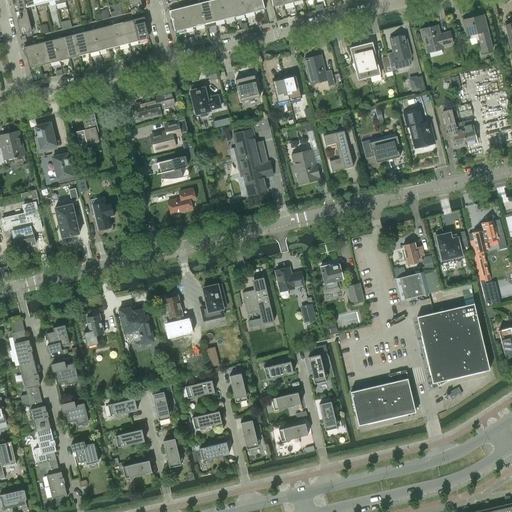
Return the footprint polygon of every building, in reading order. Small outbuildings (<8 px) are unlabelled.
[(17,4),(19,11),(26,10),(23,0),(12,0),(13,5),(17,4)] [(23,0),(26,10),(29,9),(29,6),(35,4),(33,0),(23,0)] [(219,0),(211,0),(209,1),(214,19),(217,19),(218,20),(224,19),(219,0)] [(230,0),(219,0),(224,19),(231,17),(231,15),(234,14),(230,0)] [(240,0),(230,0),(234,14),(237,14),(238,15),(244,14),(240,0)] [(251,0),(240,0),(244,14),(251,12),(250,10),(254,9),(251,0)] [(262,0),(251,0),(254,9),(257,9),(257,10),(264,9),(262,0)] [(209,1),(199,3),(205,24),(211,22),(211,20),(214,19),(209,1)] [(199,3),(190,5),(194,24),(198,24),(198,25),(205,24),(199,3)] [(190,5),(180,8),(185,29),(191,27),(191,25),(194,24),(190,5)] [(169,11),(174,29),(174,31),(185,29),(180,8),(169,11)] [(108,9),(101,10),(102,17),(109,16),(108,9)] [(26,10),(19,11),(20,19),(17,19),(21,34),(32,31),(26,10)] [(96,21),(102,19),(99,10),(94,12),(96,21)] [(482,52),(492,50),(483,15),(462,20),(466,36),(478,33),(482,52)] [(144,17),(133,20),(138,40),(149,38),(144,17)] [(60,22),(62,29),(72,27),(70,20),(60,22)] [(133,20),(123,22),(128,41),(131,40),(132,42),(138,40),(133,20)] [(123,22),(113,25),(119,45),(125,43),(125,42),(128,41),(123,22)] [(113,25),(103,27),(108,46),(112,45),(112,47),(119,45),(113,25)] [(438,34),(436,26),(422,29),(427,52),(442,48),(441,46),(452,44),(449,32),(438,34)] [(103,27),(94,30),(99,50),(105,48),(105,47),(108,46),(103,27)] [(94,30),(84,32),(88,51),(92,50),(92,52),(99,50),(94,30)] [(84,32),(74,34),(79,55),(86,53),(85,52),(88,51),(84,32)] [(74,34),(64,37),(69,56),(72,55),(72,57),(79,55),(74,34)] [(405,34),(389,38),(395,62),(411,58),(405,34)] [(64,37),(54,39),(59,60),(66,58),(65,57),(69,56),(64,37)] [(54,39),(44,42),(49,61),(52,60),(53,62),(59,60),(54,39)] [(44,42),(34,44),(39,65),(46,63),(46,62),(49,61),(44,42)] [(372,42),(361,45),(369,77),(380,74),(377,62),(378,62),(378,54),(375,54),(372,42)] [(24,47),(29,66),(29,68),(39,65),(34,44),(24,47)] [(361,45),(349,48),(353,63),(350,65),(355,72),(358,80),(369,77),(361,45)] [(321,55),(304,59),(310,84),(327,80),(328,86),(335,85),(331,70),(325,71),(321,55)] [(260,97),(254,75),(235,80),(240,101),(260,97)] [(286,75),(283,76),(289,100),(301,97),(295,76),(290,77),(286,75)] [(277,80),(274,81),(272,82),(274,89),(273,90),(272,93),(275,93),(277,103),(285,101),(286,107),(287,107),(291,106),(289,100),(283,76),(279,77),(277,80)] [(421,76),(415,77),(409,79),(412,90),(418,89),(419,93),(425,92),(426,92),(422,76),(421,76)] [(167,84),(168,88),(174,87),(176,95),(179,95),(176,82),(167,84)] [(221,107),(217,95),(210,97),(206,95),(204,87),(190,91),(196,114),(199,113),(200,117),(208,115),(207,111),(210,110),(221,107)] [(159,108),(169,106),(175,104),(172,92),(155,96),(156,100),(135,105),(139,120),(161,114),(159,108)] [(414,138),(418,138),(420,145),(420,147),(422,148),(428,147),(429,145),(428,143),(434,142),(431,129),(430,130),(428,121),(423,122),(420,108),(403,112),(407,127),(411,126),(413,132),(411,134),(412,137),(414,138)] [(466,145),(461,122),(455,123),(452,109),(442,111),(452,148),(456,147),(466,145)] [(92,112),(82,114),(86,130),(76,132),(80,146),(99,141),(97,132),(97,131),(92,112)] [(229,117),(214,121),(215,128),(230,124),(229,117)] [(476,142),(471,119),(461,122),(466,145),(476,142)] [(185,120),(177,122),(180,134),(187,132),(185,120)] [(172,138),(173,136),(180,134),(177,122),(173,123),(171,123),(168,123),(167,125),(165,125),(167,132),(151,136),(152,138),(151,139),(152,143),(153,144),(155,151),(162,149),(164,150),(168,149),(168,147),(174,146),(172,138)] [(35,126),(41,148),(55,144),(50,123),(35,126)] [(354,165),(361,163),(352,127),(345,129),(354,165)] [(233,133),(236,147),(234,148),(240,176),(243,176),(247,196),(267,191),(264,178),(273,176),(270,161),(267,162),(262,141),(256,143),(253,129),(233,133)] [(353,166),(344,130),(323,136),(326,148),(327,148),(326,146),(336,144),(339,158),(330,161),(329,159),(332,171),(353,166)] [(18,131),(0,135),(0,139),(2,146),(1,148),(0,147),(0,164),(7,163),(6,159),(14,157),(15,158),(17,158),(17,156),(24,154),(23,154),(18,131)] [(395,133),(382,136),(388,160),(400,157),(396,143),(398,143),(398,145),(399,144),(397,136),(396,136),(395,133)] [(388,160),(382,136),(368,140),(369,143),(371,152),(372,151),(371,150),(373,150),(376,163),(388,160)] [(292,155),(294,165),(299,184),(318,179),(318,178),(319,178),(316,164),(315,164),(311,150),(292,155)] [(52,157),(58,178),(72,175),(67,154),(52,157)] [(162,173),(161,178),(164,178),(166,178),(171,178),(173,178),(178,178),(183,177),(180,168),(187,166),(184,156),(156,163),(158,163),(160,172),(159,173),(162,173)] [(87,190),(84,180),(78,181),(80,192),(87,190)] [(78,200),(75,188),(69,190),(71,201),(78,200)] [(168,201),(171,214),(192,209),(190,200),(195,199),(193,188),(179,192),(180,198),(168,201)] [(112,227),(109,217),(114,216),(111,202),(106,203),(105,201),(92,205),(94,214),(95,218),(98,230),(101,229),(101,231),(109,229),(109,227),(111,227),(112,227)] [(79,234),(72,204),(55,208),(62,238),(79,234)] [(490,279),(483,252),(487,251),(486,247),(485,247),(484,242),(496,239),(499,249),(506,248),(500,224),(495,225),(493,220),(481,223),(483,230),(472,233),(484,281),(490,279)] [(35,244),(30,221),(10,226),(16,249),(35,244)] [(462,257),(458,241),(456,234),(450,235),(450,233),(444,234),(444,233),(435,235),(437,244),(438,244),(442,260),(454,257),(455,259),(462,257)] [(423,255),(421,246),(416,248),(414,243),(402,246),(407,264),(421,261),(420,256),(423,255)] [(405,275),(402,262),(393,265),(396,277),(405,275)] [(343,279),(339,264),(329,266),(329,265),(328,265),(326,263),(322,264),(321,267),(320,267),(324,283),(322,284),(325,293),(340,289),(338,280),(343,279)] [(275,270),(280,292),(294,288),(294,287),(304,284),(301,272),(291,274),(289,267),(275,270)] [(428,293),(423,272),(396,278),(395,279),(403,300),(428,293)] [(274,321),(266,287),(263,277),(251,280),(254,290),(242,292),(247,313),(259,310),(260,318),(249,321),(250,327),(262,324),(274,321)] [(498,303),(494,287),(486,289),(484,281),(480,281),(483,290),(487,306),(498,303)] [(226,307),(221,285),(218,286),(217,284),(202,288),(207,305),(200,307),(204,320),(218,317),(217,310),(223,308),(223,307),(226,307)] [(351,302),(363,299),(359,284),(347,287),(351,302)] [(170,297),(165,299),(169,318),(182,315),(177,295),(176,296),(175,295),(171,296),(170,297)] [(417,317),(428,365),(430,372),(432,383),(436,382),(438,386),(454,378),(489,369),(474,303),(433,313),(417,317)] [(314,319),(311,305),(309,305),(301,307),(305,322),(314,319)] [(144,316),(142,310),(139,310),(139,309),(133,311),(134,312),(131,312),(130,307),(127,307),(127,306),(121,307),(121,309),(119,310),(124,332),(127,332),(127,334),(128,334),(128,333),(133,332),(133,333),(133,332),(133,330),(135,330),(135,328),(138,328),(142,343),(144,343),(145,345),(145,344),(151,343),(152,343),(151,341),(153,340),(147,315),(144,316)] [(92,316),(87,317),(89,329),(83,331),(87,346),(98,343),(96,335),(104,334),(99,314),(98,314),(96,313),(93,314),(92,316)] [(328,324),(330,334),(337,332),(335,322),(328,324)] [(49,345),(47,346),(48,353),(57,351),(61,349),(60,346),(69,343),(65,325),(53,328),(54,331),(46,333),(49,345)] [(511,333),(510,327),(498,330),(505,359),(506,359),(506,357),(511,355),(511,348),(511,347),(511,333)] [(12,333),(15,343),(24,341),(21,331),(12,333)] [(34,362),(31,351),(32,351),(31,346),(30,346),(29,340),(24,341),(15,343),(14,343),(20,366),(34,362)] [(325,344),(314,347),(315,353),(326,351),(325,344)] [(219,364),(214,347),(206,349),(211,366),(219,364)] [(308,357),(314,384),(326,381),(325,377),(326,377),(326,376),(327,376),(327,375),(327,374),(327,373),(326,373),(323,370),(320,354),(308,357)] [(64,361),(51,364),(53,371),(55,371),(58,382),(66,381),(67,384),(79,381),(74,363),(65,365),(64,361)] [(264,367),(266,379),(270,378),(271,379),(272,380),(273,380),(274,380),(274,379),(277,377),(293,373),(290,361),(264,367)] [(37,374),(34,362),(20,366),(25,389),(40,385),(38,379),(39,379),(38,374),(37,374)] [(418,408),(411,392),(406,370),(405,370),(388,374),(390,382),(350,392),(358,425),(415,412),(414,409),(418,408)] [(229,376),(235,402),(247,400),(246,395),(247,395),(248,394),(248,393),(248,392),(247,392),(245,389),(241,373),(229,376)] [(185,386),(188,398),(192,397),(192,398),(193,398),(193,399),(194,399),(195,399),(195,398),(196,398),(198,395),(214,392),(212,380),(185,386)] [(451,397),(462,393),(460,387),(449,391),(451,397)] [(152,394),(158,421),(170,418),(169,414),(170,413),(171,412),(171,411),(171,410),(170,410),(167,407),(164,391),(152,394)] [(271,398),(274,410),(278,409),(278,410),(279,411),(280,411),(281,411),(282,410),(285,408),(301,404),(298,392),(271,398)] [(110,416),(114,415),(115,416),(116,417),(117,417),(118,417),(121,414),(137,410),(134,398),(108,404),(110,416)] [(74,401),(61,404),(63,411),(65,411),(68,422),(76,420),(77,424),(88,421),(84,403),(75,405),(74,401)] [(319,404),(325,430),(337,428),(336,424),(337,423),(338,422),(338,421),(338,420),(337,420),(334,417),(331,401),(319,404)] [(46,412),(45,405),(30,409),(36,432),(50,428),(48,417),(48,416),(47,411),(46,412)] [(222,422),(219,411),(208,413),(207,409),(192,413),(193,417),(192,417),(195,429),(199,428),(199,429),(200,429),(201,430),(202,430),(202,429),(203,429),(206,426),(222,422)] [(306,411),(296,413),(298,420),(307,418),(306,411)] [(252,420),(240,422),(246,449),(258,446),(257,442),(258,442),(259,441),(259,440),(259,439),(256,436),(252,420)] [(278,429),(281,441),(285,440),(285,441),(286,441),(287,442),(288,442),(289,441),(292,438),(308,435),(305,423),(278,429)] [(53,440),(50,428),(36,432),(41,454),(56,451),(55,445),(55,444),(54,439),(53,440)] [(118,447),(122,446),(122,447),(123,448),(124,448),(125,448),(126,447),(129,445),(144,441),(142,429),(115,435),(118,447)] [(178,454),(175,438),(163,441),(169,467),(181,465),(180,461),(181,460),(182,460),(182,459),(182,458),(182,457),(181,457),(178,454)] [(11,441),(0,443),(0,460),(0,463),(0,462),(0,478),(4,478),(5,478),(2,467),(16,464),(11,441)] [(84,441),(71,444),(73,451),(75,451),(78,462),(85,460),(86,464),(98,461),(94,443),(85,445),(84,441)] [(226,442),(199,448),(202,460),(206,459),(207,460),(208,460),(209,461),(209,460),(210,460),(213,457),(229,453),(226,442)] [(125,478),(129,477),(129,478),(130,478),(130,479),(131,479),(132,479),(133,478),(136,475),(152,472),(149,460),(122,466),(125,478)] [(63,477),(61,471),(46,475),(52,498),(67,494),(64,482),(65,482),(63,477)] [(26,504),(23,489),(0,494),(0,495),(3,509),(26,504)] [(463,510),(462,511),(511,511),(511,502),(510,503),(509,499),(500,502),(501,505),(492,507),(491,504),(481,506),(482,509),(473,511),(472,508),(463,510)]
